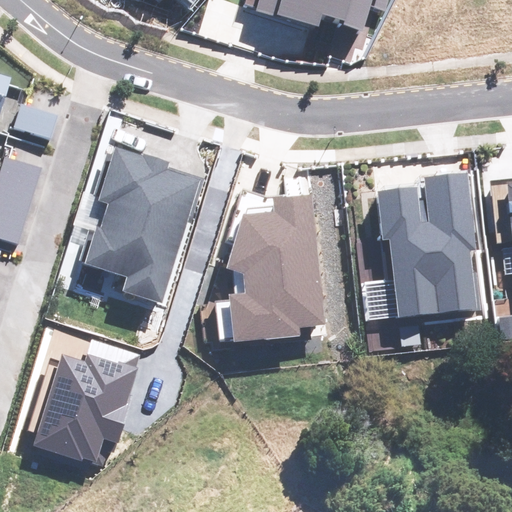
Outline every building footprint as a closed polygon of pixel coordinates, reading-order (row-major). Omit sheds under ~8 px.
[(316,19),(361,32),(371,0),(257,0),(255,8),(314,26),(316,19)] [(0,119),(49,136),(57,112),(4,94),(10,77),(0,73),(0,119)] [(117,291),(159,303),(196,176),(104,150),(92,195),(104,198),(97,223),(88,221),(76,264),(122,276),(117,291)] [(40,165),(0,151),(0,233),(16,238),(40,165)] [(386,236),(395,319),(479,310),(463,170),(419,175),(421,185),(369,191),(375,237),(386,236)] [(239,215),(222,267),(237,271),(239,293),(224,295),(229,337),(324,325),(308,195),(268,200),(270,212),(239,215)] [(62,358),(35,447),(97,466),(105,441),(115,444),(142,357),(93,342),(86,365),(62,358)]
